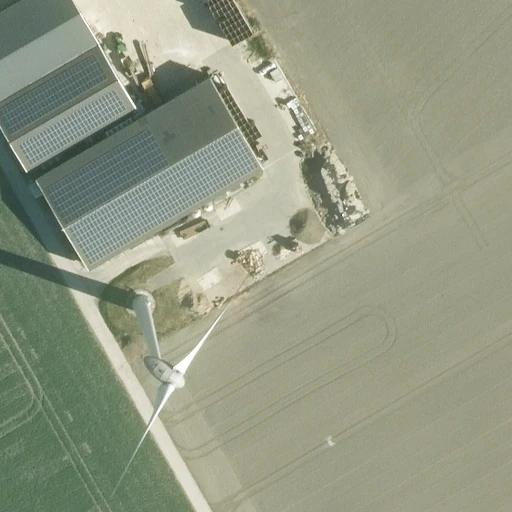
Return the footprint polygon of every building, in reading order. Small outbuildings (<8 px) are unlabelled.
[(72,0),(17,0),(0,10),(0,95),(95,39),(72,0)] [(226,32),(240,24),(230,7),(216,16),(226,32)] [(242,54),(252,50),(244,31),(234,36),(242,54)] [(0,118),(29,168),(134,106),(97,43),(0,99),(0,118)] [(208,74),(34,176),(86,266),(261,164),(208,74)]
